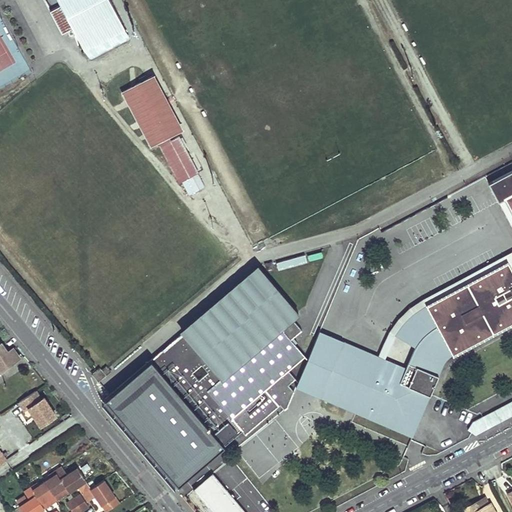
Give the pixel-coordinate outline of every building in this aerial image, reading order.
[(44,0),(62,34),(69,31),(74,28),(90,60),(130,38),(109,0),(44,0)] [(182,129),(153,76),(141,82),(171,135),(182,129)] [(159,141),(180,182),(198,172),(179,135),(172,139),(171,135),(141,82),(123,91),(152,145),(159,141)] [(407,366),(404,373),(341,347),(324,389),(358,403),(355,410),(386,423),(389,416),(412,426),(426,391),(431,393),(439,373),(434,371),(437,364),(440,359),(443,354),(450,348),(453,353),(511,322),(511,170),(488,183),(497,201),(505,197),(511,209),(511,267),(507,259),(428,301),(427,299),(424,301),(426,305),(420,309),(416,314),(414,311),(411,315),(404,322),(413,329),(416,326),(431,340),(427,344),(424,349),(416,345),(407,366)] [(511,209),(505,197),(497,201),(511,228),(511,249),(422,297),(417,300),(409,306),(399,316),(392,325),(387,335),(379,354),(320,330),(297,387),(355,410),(358,403),(324,389),(341,347),(404,373),(407,366),(385,357),(392,342),(396,334),(416,345),(424,349),(427,344),(431,340),(416,326),(413,329),(404,322),(411,315),(414,311),(416,314),(420,309),(426,305),(424,301),(427,299),(428,301),(507,259),(511,267),(511,209)] [(307,261),(305,254),(278,262),(280,268),(307,261)] [(275,267),(273,261),(266,263),(268,269),(275,267)] [(154,357),(105,399),(109,403),(179,485),(228,444),(244,431),(245,433),(282,402),(284,405),(287,408),(288,407),(290,403),(295,391),(289,383),(295,378),(288,369),(304,355),(289,337),(300,328),(292,318),(299,313),(260,267),(185,331),(168,345),(154,357)] [(0,371),(20,358),(14,349),(8,353),(1,344),(0,344),(0,371)] [(448,358),(453,353),(450,348),(443,354),(440,359),(437,364),(434,371),(439,373),(441,368),(444,362),(448,358)] [(98,381),(106,375),(100,367),(92,374),(98,381)] [(386,423),(414,435),(431,393),(426,391),(412,426),(389,416),(386,423)] [(39,401),(34,393),(17,404),(23,412),(27,410),(38,427),(53,417),(42,399),(39,401)] [(105,399),(102,401),(176,488),(179,485),(109,403),(105,399)] [(490,426),(511,414),(511,399),(484,415),(490,426)] [(473,430),(477,433),(490,426),(484,415),(474,420),(470,428),(473,430)] [(68,474),(63,466),(55,471),(56,473),(45,481),(57,499),(69,491),(61,479),(68,474)] [(91,488),(78,468),(68,474),(61,479),(69,491),(78,485),(83,493),(91,488)] [(245,511),(212,472),(203,480),(193,488),(213,511),(245,511)] [(119,503),(104,479),(91,488),(83,493),(89,501),(97,496),(107,511),(119,503)] [(57,499),(45,481),(34,488),(32,486),(24,492),(29,500),(37,495),(45,507),(57,499)] [(89,506),(81,494),(74,498),(82,511),(89,506)] [(37,511),(45,507),(37,495),(29,500),(20,506),(20,507),(23,511),(37,511)] [(488,504),(484,497),(477,501),(481,508),(488,504)] [(79,511),(82,511),(74,498),(67,503),(73,511),(79,511)] [(496,511),(492,502),(488,504),(481,508),(477,501),(466,507),(468,511),(496,511)]
